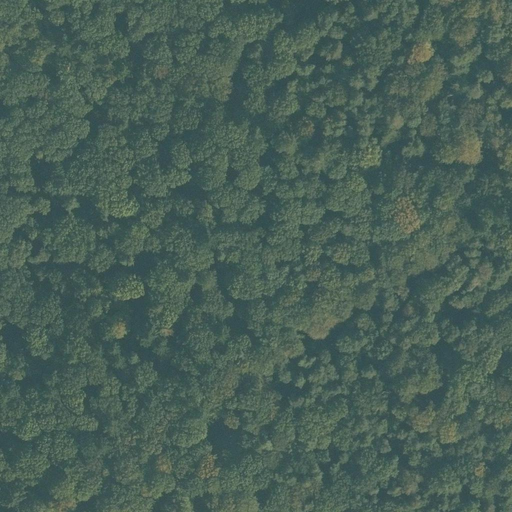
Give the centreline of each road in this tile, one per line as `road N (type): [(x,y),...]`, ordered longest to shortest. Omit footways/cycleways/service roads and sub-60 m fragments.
road 1 (track): [(469,212),(14,511)]
road 2 (track): [(6,0),(469,212)]
road 3 (track): [(340,511),(269,350)]
road 4 (track): [(116,48),(0,132)]
